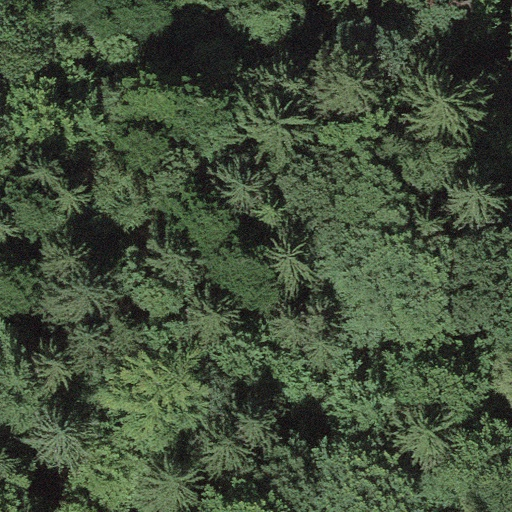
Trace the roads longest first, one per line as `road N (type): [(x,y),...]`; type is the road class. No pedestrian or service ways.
road 1 (track): [(0,112),(365,73),(511,81)]
road 2 (track): [(356,435),(0,112)]
road 3 (track): [(252,511),(511,310)]
